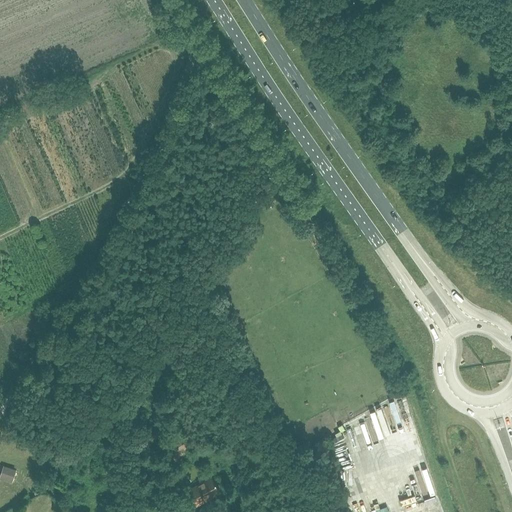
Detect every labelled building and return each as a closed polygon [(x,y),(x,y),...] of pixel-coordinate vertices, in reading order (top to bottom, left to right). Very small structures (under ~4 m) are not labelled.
[(153,423),(144,428),(150,440),(159,436),(153,423)] [(188,441),(173,449),(178,458),(193,450),(188,441)] [(4,467),(0,477),(0,478),(11,482),(15,471),(4,467)] [(221,493),(216,484),(214,481),(207,485),(206,483),(205,483),(204,481),(199,485),(189,490),(197,506),(221,493)] [(440,511),(435,494),(403,504),(405,510),(411,508),(411,511),(440,511)]
